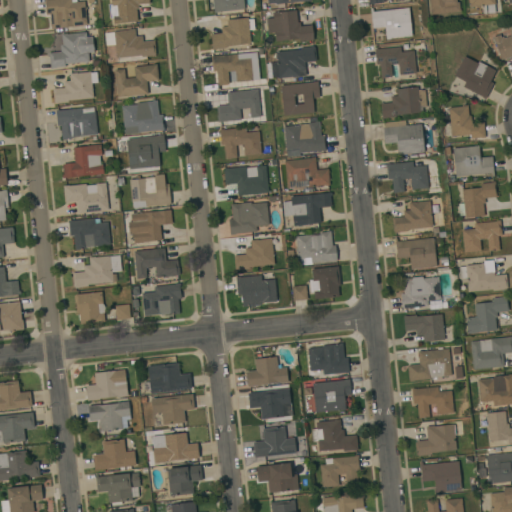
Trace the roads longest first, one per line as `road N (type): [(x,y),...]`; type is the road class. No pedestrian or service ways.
road 1 (residential): [(20,0),(74,511)]
road 2 (residential): [(395,511),(342,0)]
road 3 (residential): [(180,0),(232,511)]
road 4 (residential): [(0,354),(374,319)]
